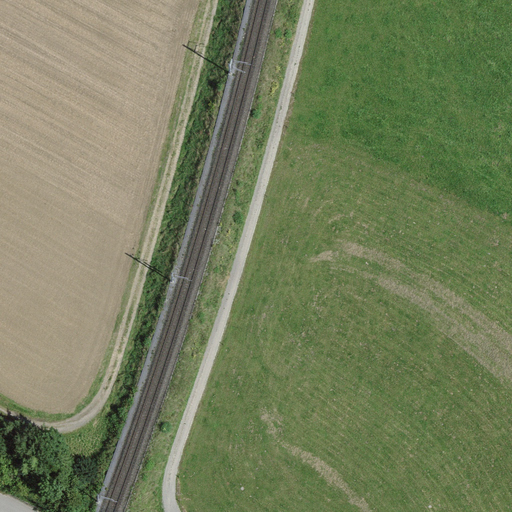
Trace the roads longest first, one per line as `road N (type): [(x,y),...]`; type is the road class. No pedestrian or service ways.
road 1 (track): [(0,412),(36,427),(85,424),(106,399),(142,300),(217,0)]
road 2 (track): [(312,0),(174,465),(174,511)]
